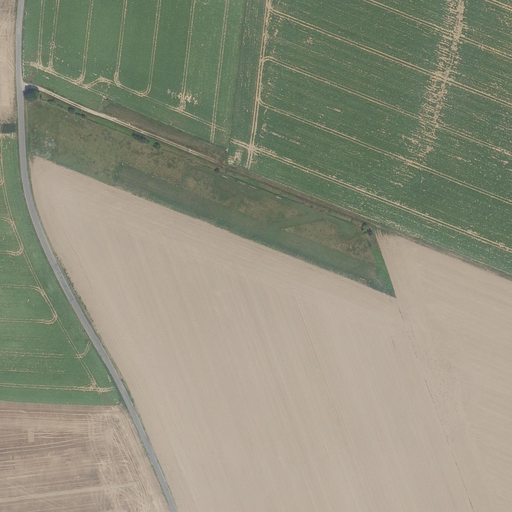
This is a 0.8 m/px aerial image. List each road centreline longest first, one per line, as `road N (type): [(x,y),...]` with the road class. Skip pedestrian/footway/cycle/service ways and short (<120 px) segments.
road 1 (unclassified): [(171,511),(129,400),(38,230),(22,146),(26,0)]
road 2 (track): [(511,278),(21,86)]
